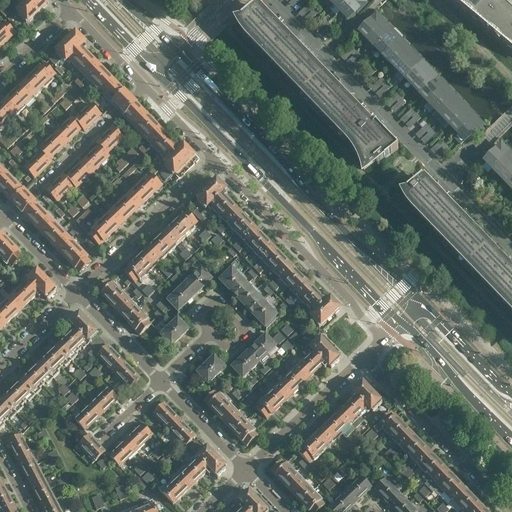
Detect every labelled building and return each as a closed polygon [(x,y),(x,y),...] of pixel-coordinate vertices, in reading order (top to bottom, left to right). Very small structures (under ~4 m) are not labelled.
[(26,24),(42,8),(48,3),(45,0),(32,0),(25,7),(17,15),(26,24)] [(340,13),(354,0),(338,0),(333,6),(335,8),(332,12),(336,16),(340,13)] [(357,14),(365,6),(359,0),(354,0),(340,13),(348,21),(356,12),(357,14)] [(449,0),(511,52),(511,8),(502,0),(449,0)] [(313,9),(309,4),(305,8),(310,13),(313,9)] [(300,65),(306,59),(305,58),(304,58),(292,45),(291,45),(292,44),(282,34),(282,35),(273,26),(269,21),(267,18),(261,12),(260,12),(258,10),(256,9),(257,8),(256,7),(253,10),(248,14),(242,19),(232,27),(254,49),(256,48),(256,47),(258,45),(266,53),(274,60),(284,66),(296,72),(300,65)] [(318,14),(313,9),(310,13),(315,17),(318,14)] [(368,41),(384,25),(376,17),(368,25),(369,26),(360,34),(368,41)] [(329,25),(324,20),(320,23),(325,28),(329,25)] [(0,44),(2,47),(16,34),(15,33),(6,24),(5,23),(2,27),(0,25),(0,44)] [(333,29),(329,25),(325,28),(330,33),(333,29)] [(375,49),(392,33),(384,25),(368,41),(375,49)] [(383,57),(399,41),(402,38),(402,37),(395,31),(395,30),(392,33),(375,49),(383,57)] [(67,62),(83,46),(87,43),(77,33),(55,55),(56,55),(50,61),(55,66),(60,61),(63,64),(64,64),(67,62)] [(390,65),(407,49),(399,41),(383,57),(390,65)] [(256,47),(256,48),(300,94),(320,74),(313,67),(310,63),(307,60),(306,59),(300,65),(296,72),(284,66),(274,60),(266,53),(258,45),(256,47)] [(77,69),(89,57),(84,51),(86,49),(83,46),(67,62),(69,65),(71,63),(77,69)] [(356,53),(351,48),(348,51),(351,55),(352,56),(356,53)] [(397,72),(414,56),(407,49),(390,65),(397,72)] [(351,55),(348,51),(340,59),(344,63),(351,55)] [(360,58),(356,53),(352,56),(353,57),(357,61),(358,59),(360,58)] [(405,80),(422,64),(414,56),(397,72),(398,73),(394,76),(399,81),(403,78),(405,80)] [(85,78),(98,66),(89,57),(77,69),(85,78)] [(357,61),(353,57),(345,64),(349,68),(357,61)] [(52,79),(55,75),(46,66),(46,65),(45,64),(31,77),(44,90),(54,81),(52,79)] [(371,68),(366,64),(364,65),(362,67),(366,71),(367,72),(371,68)] [(413,88),(429,72),(422,64),(405,80),(413,88)] [(94,87),(107,75),(98,66),(85,78),(94,87)] [(64,74),(60,69),(58,67),(55,70),(61,77),(64,74)] [(366,71),(362,67),(355,74),(359,78),(366,71)] [(375,73),(371,68),(367,72),(368,72),(372,77),(373,75),(375,73)] [(366,122),(368,124),(371,122),(322,72),(320,74),(327,82),(328,81),(337,91),(336,91),(339,94),(348,103),(350,105),(356,111),(359,114),(359,115),(365,121),(366,121),(366,122)] [(372,77),(368,72),(360,80),(364,84),(372,77)] [(420,96),(437,80),(429,72),(413,88),(420,96)] [(368,124),(366,122),(366,121),(365,121),(359,115),(359,114),(356,111),(350,105),(348,103),(339,94),(336,91),(337,91),(328,81),(327,82),(323,78),(320,74),(300,94),(298,95),(344,143),(346,141),(350,147),(353,150),(355,154),(357,158),(358,160),(359,162),(361,167),(362,166),(365,169),(363,171),(376,161),(378,164),(377,165),(378,166),(398,149),(392,144),(375,126),(375,127),(373,129),(369,126),(368,124)] [(103,97),(116,84),(107,75),(94,87),(103,97)] [(44,90),(31,77),(22,86),(35,99),(44,90)] [(386,84),(381,79),(379,81),(377,83),(381,87),(382,87),(386,84)] [(428,104),(444,88),(437,80),(420,96),(428,104)] [(381,87),(377,83),(370,90),(374,94),(381,87)] [(145,115),(135,104),(131,100),(116,84),(103,97),(118,113),(132,127),(145,115)] [(390,89),(386,84),(382,87),(383,88),(387,92),(390,89)] [(56,103),(69,91),(63,85),(60,88),(63,91),(53,100),(56,103)] [(35,99),(22,86),(13,95),(26,108),(35,99)] [(387,92),(383,88),(375,95),(379,99),(387,92)] [(435,111),(452,95),(444,88),(428,104),(424,108),(429,112),(433,109),(435,111)] [(82,97),(76,90),(70,96),(75,103),(82,97)] [(26,108),(13,95),(4,104),(17,117),(26,108)] [(401,99),(396,95),(392,98),(396,102),(397,103),(401,99)] [(443,119),(459,103),(452,95),(435,111),(437,114),(434,117),(438,122),(442,119),(443,119)] [(389,109),(396,102),(392,98),(385,105),(389,109)] [(405,104),(401,99),(397,103),(398,104),(402,108),(405,104)] [(72,106),(66,100),(60,106),(66,112),(72,106)] [(450,127),(467,111),(459,103),(443,119),(443,120),(439,123),(444,128),(448,124),(450,127)] [(17,117),(4,104),(0,107),(0,117),(8,125),(17,117)] [(402,108),(398,104),(390,111),(394,115),(402,108)] [(101,116),(91,105),(82,113),(93,124),(101,116)] [(416,115),(411,110),(407,114),(411,118),(412,118),(416,115)] [(458,135),(474,119),(467,111),(450,127),(458,135)] [(93,124),(82,113),(74,121),(82,130),(84,132),(93,124)] [(411,118),(407,114),(400,121),(404,125),(411,118)] [(141,136),(154,124),(145,115),(132,127),(141,136)] [(420,120),(416,115),(412,118),(413,119),(417,123),(420,120)] [(82,130),(74,121),(72,118),(63,127),(74,137),(82,130)] [(417,123),(413,119),(405,126),(409,130),(417,123)] [(474,135),(482,127),(474,119),(458,135),(465,142),(472,136),(473,134),(474,135)] [(150,145),(163,133),(154,124),(141,136),(150,145)] [(431,130),(426,126),(422,129),(426,133),(427,134),(431,130)] [(74,137),(63,127),(55,135),(65,145),(74,137)] [(124,139),(113,128),(104,136),(115,147),(124,139)] [(426,133),(422,129),(415,136),(419,140),(426,133)] [(435,135),(431,130),(427,134),(428,135),(432,139),(435,135)] [(159,155),(171,142),(163,133),(150,145),(159,155)] [(65,145),(55,135),(47,142),(57,153),(65,145)] [(432,139),(428,135),(420,142),(424,146),(432,139)] [(115,147),(104,136),(96,145),(98,147),(99,147),(107,155),(115,147)] [(446,146),(441,141),(437,145),(442,149),(446,146)] [(57,153),(47,142),(38,151),(41,153),(49,161),(57,153)] [(166,165),(183,149),(182,148),(179,146),(178,148),(177,147),(177,148),(171,142),(159,155),(164,160),(163,162),(166,165)] [(434,156),(441,149),(437,145),(430,152),(434,156)] [(179,170),(188,162),(189,162),(190,162),(193,159),(192,158),(195,155),(186,146),(183,149),(166,165),(164,167),(161,172),(161,177),(166,182),(172,176),(173,176),(175,174),(176,174),(180,171),(179,170)] [(450,151),(446,146),(442,149),(443,150),(447,154),(450,151)] [(492,171),(509,155),(501,146),(493,154),(494,155),(491,158),(490,159),(485,163),(492,171)] [(109,158),(107,155),(99,147),(98,147),(90,155),(101,166),(109,158)] [(439,162),(447,154),(443,150),(435,157),(439,162)] [(52,164),(49,161),(41,153),(33,161),(43,172),(52,164)] [(101,166),(90,155),(82,163),(93,174),(101,166)] [(500,179),(511,166),(511,157),(509,155),(492,171),(500,179)] [(43,172),(33,161),(24,169),(35,180),(43,172)] [(93,174),(82,163),(74,171),(84,182),(93,174)] [(507,186),(511,181),(511,166),(500,179),(507,186)] [(74,171),(66,179),(74,187),(73,187),(76,190),(84,182),(74,171)] [(0,190),(2,193),(15,181),(7,172),(0,178),(0,190)] [(149,199),(162,186),(152,176),(152,175),(148,179),(146,177),(136,186),(149,199)] [(74,187),(66,179),(63,176),(55,184),(65,195),(73,187),(74,187)] [(481,182),(476,177),(472,181),(476,185),(477,186),(481,182)] [(511,267),(502,257),(495,250),(479,234),(457,210),(444,197),(443,197),(440,193),(436,189),(435,188),(433,186),(428,181),(426,183),(424,181),(422,179),(398,198),(511,316),(511,267)] [(205,210),(208,208),(225,192),(227,189),(218,180),(216,182),(214,182),(211,185),(212,186),(203,194),(202,194),(198,197),(199,199),(196,201),(205,210)] [(45,212),(35,201),(31,196),(15,181),(2,193),(18,209),(32,224),(45,212)] [(469,192),(476,185),(472,181),(465,188),(469,192)] [(485,187),(481,182),(477,186),(478,186),(482,190),(485,187)] [(65,195),(55,184),(46,192),(48,194),(57,203),(65,195)] [(149,199),(136,186),(127,195),(140,208),(149,199)] [(482,190),(478,186),(470,194),(474,198),(482,190)] [(218,216),(230,204),(225,198),(226,198),(225,197),(227,195),(225,193),(225,192),(208,208),(211,211),(212,210),(218,216)] [(496,198),(491,193),(487,196),(488,197),(491,200),(492,201),(496,198)] [(140,208),(127,195),(118,204),(131,217),(140,208)] [(484,208),(491,200),(488,197),(487,196),(480,204),(484,208)] [(511,317),(511,316),(398,198),(398,199),(511,317)] [(500,202),(496,198),(492,201),(493,202),(497,206),(500,202)] [(497,206),(493,202),(485,209),(489,213),(497,206)] [(131,217),(118,204),(109,213),(122,226),(131,217)] [(226,225),(239,213),(230,204),(218,216),(226,225)] [(511,213),(506,208),(502,212),(506,216),(507,217),(511,213)] [(41,233),(54,221),(45,212),(32,224),(41,233)] [(193,227),(198,223),(197,222),(197,223),(188,213),(187,212),(174,225),(186,238),(195,229),(193,227)] [(499,223),(506,216),(502,212),(495,219),(499,223)] [(122,226),(109,213),(100,221),(112,234),(122,226)] [(235,234),(248,222),(239,213),(226,225),(235,234)] [(511,221),(508,217),(500,225),(504,229),(511,221)] [(49,242),(62,230),(54,221),(41,233),(49,242)] [(99,247),(112,234),(100,221),(91,231),(92,233),(88,236),(89,237),(98,247),(99,247)] [(244,243),(257,231),(248,222),(235,234),(244,243)] [(186,238),(174,225),(165,234),(177,247),(186,238)] [(58,251),(71,239),(62,230),(49,242),(58,251)] [(253,252),(265,240),(257,231),(244,243),(253,252)] [(177,247),(165,234),(155,243),(168,256),(177,247)] [(0,254),(10,244),(1,235),(0,235),(0,236),(0,254)] [(67,260),(80,248),(71,239),(58,251),(67,260)] [(261,261),(274,249),(265,240),(253,252),(261,261)] [(168,256),(155,243),(146,251),(159,264),(168,256)] [(23,258),(10,244),(0,254),(0,259),(10,270),(23,258)] [(91,263),(87,259),(89,257),(80,248),(67,260),(80,274),(80,273),(90,264),(91,263)] [(270,270),(283,258),(274,249),(261,261),(270,270)] [(159,264),(146,251),(137,260),(150,273),(159,264)] [(279,279),(292,267),(283,258),(270,270),(279,279)] [(150,273),(137,260),(124,273),(124,274),(134,283),(134,284),(139,280),(140,282),(150,273)] [(227,289),(241,276),(232,267),(218,280),(227,289)] [(288,288),(300,276),(292,267),(279,279),(288,288)] [(56,288),(52,284),(50,284),(43,277),(44,275),(40,271),(37,271),(36,270),(26,279),(43,296),(47,301),(53,295),(57,292),(55,290),(56,288)] [(212,281),(201,270),(193,278),(203,289),(212,281)] [(235,297),(248,284),(241,276),(227,289),(235,297)] [(296,298),(309,285),(300,276),(288,288),(296,298)] [(203,289),(193,278),(184,286),(195,297),(203,289)] [(43,296),(26,279),(20,285),(21,286),(19,289),(31,302),(37,296),(37,297),(39,299),(42,296),(43,296)] [(109,305),(122,292),(113,283),(111,285),(107,281),(97,291),(96,291),(109,305)] [(242,305),(256,292),(248,284),(235,297),(242,305)] [(305,307),(318,294),(309,285),(296,298),(305,307)] [(195,297),(184,286),(176,294),(187,305),(195,297)] [(31,302),(19,289),(10,298),(22,310),(31,302)] [(118,314),(131,302),(122,292),(109,305),(118,314)] [(250,313),(263,300),(256,292),(242,305),(250,313)] [(187,305),(176,294),(168,302),(178,313),(187,305)] [(312,317),(329,301),(329,300),(326,298),(324,300),(323,300),(318,294),(305,307),(311,312),(309,314),(312,317)] [(22,310),(10,298),(1,306),(13,319),(22,310)] [(336,314),(339,311),(339,310),(341,307),(332,298),(329,301),(312,317),(310,319),(319,329),(322,326),(323,327),(326,324),(326,322),(334,314),(336,314)] [(257,320),(271,307),(263,300),(250,313),(257,320)] [(127,323),(140,311),(131,302),(118,314),(127,323)] [(13,319),(1,306),(0,306),(0,323),(4,328),(13,319)] [(266,330),(280,316),(271,307),(257,320),(266,330)] [(151,326),(147,322),(149,320),(140,311),(127,323),(140,336),(141,336),(140,336),(150,326),(150,327),(151,326)] [(98,331),(95,327),(92,328),(85,321),(86,318),(82,314),(79,315),(78,313),(68,322),(73,327),(74,327),(90,344),(98,337),(99,335),(98,334),(98,331)] [(187,330),(178,320),(169,328),(180,339),(188,331),(187,330)] [(155,327),(162,332),(167,327),(160,321),(155,327)] [(90,344),(74,327),(73,327),(73,328),(70,331),(72,333),(67,339),(79,352),(82,349),(83,350),(90,344)] [(180,339),(169,328),(161,336),(162,338),(163,338),(171,346),(170,346),(171,347),(180,339)] [(276,347),(265,336),(257,345),(267,355),(276,347)] [(116,354),(110,349),(108,346),(107,347),(106,349),(103,346),(105,344),(98,337),(90,344),(100,354),(97,357),(105,365),(116,354)] [(338,357),(335,354),(334,354),(325,345),(326,344),(323,341),(321,341),(319,338),(310,348),(312,350),(328,367),(331,370),(340,361),(338,358),(338,357)] [(79,352),(67,339),(58,348),(72,362),(78,356),(76,354),(79,352)] [(267,355),(257,345),(249,352),(259,363),(267,355)] [(72,362),(58,348),(49,356),(61,369),(64,366),(65,368),(72,362)] [(328,367),(312,350),(309,353),(310,354),(304,360),(316,373),(322,367),(322,368),(323,368),(325,370),(327,367),(328,367)] [(394,363),(401,356),(395,350),(388,357),(394,363)] [(259,363),(249,352),(240,360),(251,371),(259,363)] [(113,373),(124,363),(116,354),(105,365),(113,373)] [(61,369),(49,356),(40,365),(53,379),(60,373),(58,372),(61,369)] [(225,369),(215,359),(216,359),(214,358),(206,366),(216,377),(225,369)] [(251,371),(240,360),(232,368),(242,379),(251,371)] [(316,373),(304,360),(295,369),(307,381),(316,373)] [(121,381),(132,371),(124,363),(113,373),(121,381)] [(53,379),(40,365),(31,374),(43,386),(46,384),(47,385),(53,379)] [(216,377),(206,366),(197,374),(198,375),(199,375),(206,383),(208,385),(216,377)] [(423,377),(413,367),(404,375),(414,386),(423,377)] [(307,381),(295,369),(286,377),(298,390),(307,381)] [(129,390),(139,380),(140,380),(140,379),(132,371),(121,381),(129,390)] [(43,386),(31,374),(22,383),(35,397),(42,391),(40,389),(43,386)] [(298,390),(286,377),(277,386),(289,399),(298,390)] [(380,400),(377,397),(376,398),(367,389),(368,387),(365,384),(363,385),(361,382),(351,391),(354,394),(370,411),(373,413),(382,404),(380,402),(380,400)] [(35,397),(22,383),(12,391),(25,404),(27,401),(29,403),(35,397)] [(289,399),(277,386),(268,395),(280,408),(289,399)] [(118,399),(108,389),(99,397),(110,408),(118,400),(118,399)] [(25,404),(12,391),(3,400),(17,414),(23,408),(22,407),(25,404)] [(216,416),(229,404),(220,394),(218,396),(214,392),(214,393),(204,402),(203,402),(216,416)] [(370,411),(354,394),(354,395),(351,397),(353,399),(353,400),(348,405),(360,418),(366,413),(367,414),(370,411)] [(267,420),(280,408),(268,395),(258,404),(260,406),(256,409),(267,421),(267,420)] [(110,408),(99,397),(91,405),(102,416),(110,408)] [(17,414),(3,400),(0,403),(0,414),(6,421),(9,419),(11,420),(17,414)] [(161,423),(172,413),(164,404),(163,404),(163,405),(153,415),(161,423)] [(225,425),(238,413),(229,404),(216,416),(225,425)] [(102,416),(91,405),(83,413),(93,424),(102,416)] [(360,418),(348,405),(339,414),(351,427),(360,418)] [(93,424),(83,413),(74,421),(84,431),(84,432),(85,432),(93,424)] [(169,431),(180,421),(172,413),(161,423),(169,431)] [(234,434),(247,422),(238,413),(225,425),(234,434)] [(403,426),(398,420),(391,413),(390,413),(390,414),(380,423),(383,427),(381,429),(390,439),(403,426)] [(351,427),(339,414),(330,423),(342,436),(351,427)] [(177,440),(188,429),(180,421),(169,431),(177,440)] [(258,437),(254,433),(256,431),(247,422),(234,434),(247,448),(248,447),(247,447),(257,438),(258,437)] [(342,436),(330,423),(320,432),(333,445),(342,436)] [(153,436),(143,426),(142,425),(134,433),(144,444),(153,436)] [(399,448),(412,435),(403,426),(390,439),(399,448)] [(185,448),(196,438),(188,429),(177,440),(185,448)] [(333,445),(320,432),(311,440),(324,453),(333,445)] [(144,444),(134,433),(126,441),(136,452),(144,444)] [(366,441),(359,435),(356,438),(362,444),(366,441)] [(408,457),(421,444),(412,435),(399,448),(408,457)] [(27,446),(21,436),(8,443),(13,453),(27,446)] [(86,455),(97,444),(89,436),(88,436),(89,436),(78,446),(86,455)] [(324,453),(311,440),(298,453),(298,454),(299,454),(309,464),(312,460),(314,462),(324,453)] [(136,452),(126,441),(117,449),(128,460),(136,452)] [(192,452),(198,446),(195,443),(189,449),(192,452)] [(94,463),(105,453),(97,444),(86,455),(94,463)] [(417,466),(430,454),(421,444),(408,457),(417,466)] [(32,456),(27,446),(13,453),(19,463),(32,456)] [(226,465),(222,461),(220,462),(213,455),(214,452),(210,448),(207,449),(206,447),(196,456),(213,474),(217,479),(227,470),(225,468),(226,465)] [(128,460),(117,449),(109,457),(109,458),(110,458),(119,468),(128,460)] [(425,475),(438,463),(430,454),(417,466),(425,475)] [(37,466),(32,456),(19,463),(24,473),(37,466)] [(213,474),(196,456),(190,462),(191,464),(189,467),(201,479),(206,474),(207,475),(207,474),(209,476),(212,474),(213,474)] [(283,485),(296,473),(287,464),(285,465),(281,461),(280,462),(281,462),(271,471),(270,472),(283,485)] [(434,484),(447,472),(438,463),(425,475),(434,484)] [(50,490),(45,480),(37,466),(24,473),(29,482),(28,482),(29,484),(31,487),(31,489),(32,489),(36,497),(50,490)] [(201,479),(189,467),(186,469),(184,468),(178,474),(192,488),(201,479)] [(443,493),(456,481),(447,472),(434,484),(443,493)] [(292,495),(305,482),(296,473),(283,485),(292,495)] [(192,488),(178,474),(172,480),(173,482),(170,484),(183,497),(192,488)] [(372,488),(361,477),(353,485),(363,496),(372,488)] [(382,499),(393,488),(385,479),(374,490),(382,499)] [(452,502),(464,490),(456,481),(443,493),(452,502)] [(301,504),(314,491),(305,482),(292,495),(301,504)] [(183,497),(170,484),(168,487),(166,485),(159,492),(163,496),(163,495),(170,503),(171,504),(171,503),(172,505),(173,506),(183,497)] [(9,511),(15,509),(10,498),(3,485),(0,485),(0,511),(9,511)] [(363,496),(353,485),(345,493),(355,504),(363,496)] [(390,507),(401,496),(393,488),(382,499),(390,507)] [(55,501),(50,490),(36,497),(42,508),(55,501)] [(460,511),(473,499),(464,490),(452,502),(460,511)] [(268,509),(264,505),(261,506),(255,499),(255,496),(251,492),(249,493),(247,491),(238,500),(243,505),(249,511),(267,511),(268,509)] [(325,507),(321,503),(323,501),(314,491),(301,504),(308,511),(319,511),(324,507),(325,507)] [(347,511),(355,504),(345,493),(336,501),(346,511),(347,511)] [(395,511),(401,511),(409,505),(401,496),(390,507),(395,511)] [(460,511),(478,511),(482,508),(473,499),(460,511)] [(58,511),(61,511),(55,501),(42,508),(44,511),(58,511)] [(346,511),(336,501),(328,510),(329,511),(346,511)] [(156,511),(154,507),(155,507),(153,502),(144,505),(145,507),(141,509),(142,511),(156,511)]
